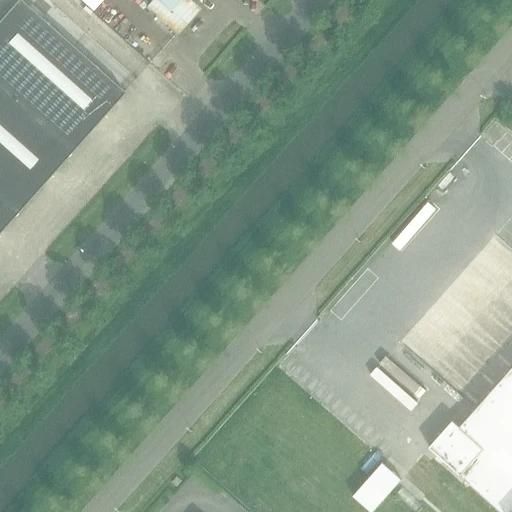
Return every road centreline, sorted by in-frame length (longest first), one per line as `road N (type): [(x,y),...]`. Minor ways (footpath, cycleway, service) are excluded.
road 1 (unclassified): [(511,43),(97,511)]
road 2 (unclassified): [(0,354),(319,0)]
